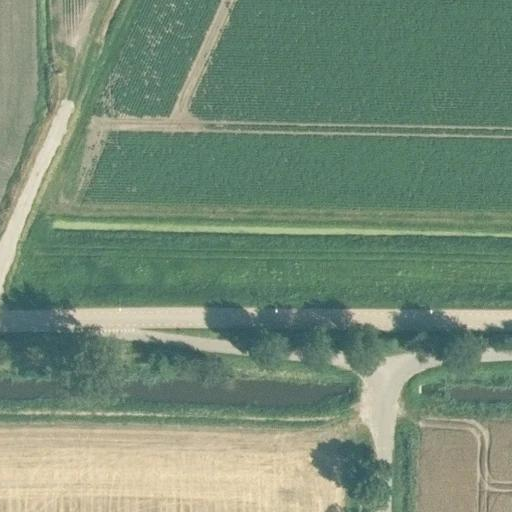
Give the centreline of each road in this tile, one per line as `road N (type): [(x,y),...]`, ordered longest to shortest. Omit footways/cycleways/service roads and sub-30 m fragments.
road 1 (tertiary): [(0,317),(511,318)]
road 2 (tertiary): [(0,317),(384,363)]
road 3 (tertiary): [(383,511),(384,363)]
road 4 (tertiary): [(511,351),(384,363)]
